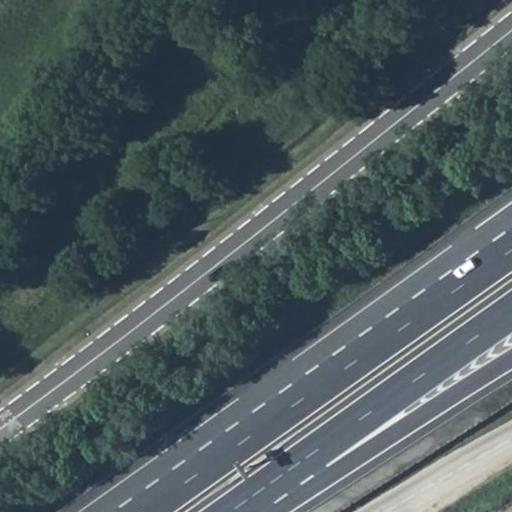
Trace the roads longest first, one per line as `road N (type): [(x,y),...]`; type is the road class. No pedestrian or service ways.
road 1 (tertiary): [(511,27),(0,428)]
road 2 (trunk): [(511,209),(116,511)]
road 3 (trunk): [(511,257),(153,511)]
road 4 (trunk): [(278,482),(511,315)]
road 5 (trunk): [(278,482),(394,434),(511,360)]
road 6 (unclassified): [(382,511),(511,441)]
